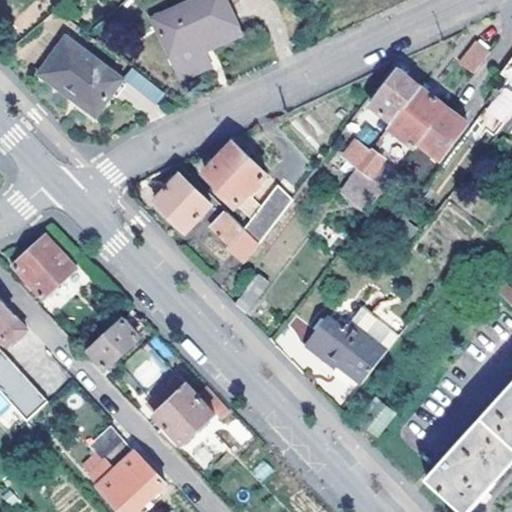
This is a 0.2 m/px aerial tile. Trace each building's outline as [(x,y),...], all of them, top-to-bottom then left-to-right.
[(211,64),(201,41),(236,25),(224,0),(193,0),(154,18),(181,78),(211,64)] [(123,80),(67,38),(39,76),(95,115),(109,97),(118,86),(123,80)] [(485,61),(490,55),(478,45),(462,63),(475,74),(485,61)] [(485,108),(491,113),(505,125),(511,115),(511,61),(502,74),(508,79),(485,108)] [(372,105),(395,122),(421,87),(400,71),(372,105)] [(123,90),(118,86),(109,97),(114,101),(123,90)] [(448,107),(421,87),(395,122),(390,128),(416,149),(420,144),(448,107)] [(468,123),(448,107),(420,144),(441,160),(468,123)] [(344,159),(358,170),(372,152),(379,142),(365,131),(344,159)] [(235,207),(267,175),(235,143),(204,172),(219,187),(217,189),(235,207)] [(383,160),(372,152),(358,170),(341,192),(366,212),(385,189),(369,177),(383,160)] [(211,204),(182,175),(154,203),(185,232),(211,204)] [(283,180),(243,230),(259,246),(300,192),(283,180)] [(243,230),(226,212),(212,227),(233,249),(230,252),(244,265),(259,246),(243,230)] [(61,280),(74,267),(47,237),(14,267),(54,308),(71,291),(61,280)] [(511,278),(499,292),(511,303),(511,278)] [(234,305),(247,316),(265,292),(252,282),(234,305)] [(0,300),(0,391),(18,412),(28,422),(50,401),(0,347),(0,332),(2,330),(8,336),(2,342),(9,349),(27,331),(0,300)] [(133,310),(129,305),(125,310),(129,314),(133,310)] [(362,387),(401,336),(363,306),(343,332),(324,357),(320,362),(333,371),(336,367),(362,387)] [(133,310),(129,314),(133,319),(138,314),(133,310)] [(315,335),(325,322),(318,317),(309,329),(315,335)] [(315,335),(308,343),(324,357),(343,332),(327,319),(325,322),(315,335)] [(139,338),(122,320),(89,352),(106,369),(139,338)] [(0,343),(2,342),(8,336),(2,330),(0,332),(0,343)] [(155,336),(124,366),(144,388),(176,358),(155,336)] [(324,357),(308,343),(304,348),(320,362),(324,357)] [(196,396),(176,376),(145,404),(154,413),(153,416),(181,443),(210,417),(213,414),(196,396)] [(205,388),(196,396),(213,414),(210,417),(223,430),(232,420),(220,409),(222,407),(205,388)] [(469,511),(511,465),(511,388),(428,479),(463,511),(469,511)] [(0,414),(6,422),(18,412),(0,391),(0,414)] [(376,440),(394,417),(375,401),(357,423),(376,440)] [(134,453),(112,430),(98,443),(119,467),(99,486),(122,511),(137,511),(166,484),(138,453),(134,453)]
